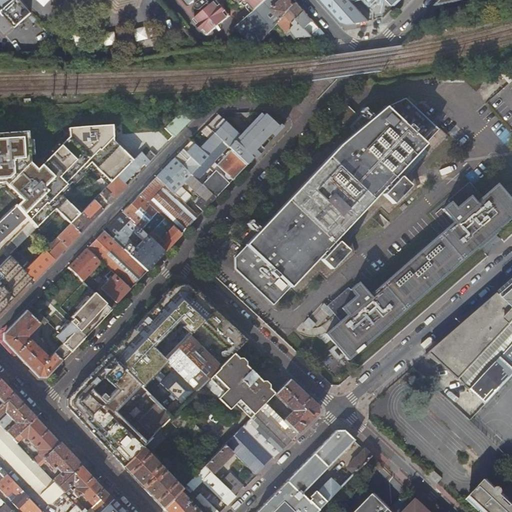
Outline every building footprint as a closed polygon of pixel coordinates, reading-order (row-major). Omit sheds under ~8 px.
[(0,0),(0,10),(1,12),(14,0),(0,0)] [(19,4),(21,1),(20,0),(14,0),(1,12),(7,19),(15,28),(32,13),(28,9),(25,11),(19,4)] [(188,0),(192,4),(195,4),(198,1),(200,3),(199,6),(199,7),(200,9),(201,10),(203,10),(204,10),(205,9),(207,11),(199,18),(210,31),(226,17),(214,3),(211,5),(210,2),(211,1),(210,0),(188,0)] [(273,9),(282,0),(267,0),(237,27),(239,30),(252,45),(258,45),(270,32),(279,22),(282,19),(273,9)] [(296,4),(292,0),(282,0),(273,9),(282,19),(296,4)] [(350,24),(370,21),(350,0),(323,0),(343,21),(350,24)] [(443,0),(437,7),(439,10),(477,0),(443,0)] [(313,36),(313,35),(306,27),(314,20),(298,2),(296,4),(282,19),(279,22),(289,34),(294,30),(298,37),(313,36)] [(313,35),(321,28),(314,20),(306,27),(313,35)] [(136,41),(149,39),(147,27),(134,29),(136,41)] [(313,36),(316,41),(331,40),(321,28),(313,35),(313,36)] [(232,36),(240,46),(252,45),(239,30),(232,36)] [(283,43),(270,32),(258,45),(283,43)] [(339,147),(264,226),(234,258),(235,269),(273,305),(290,286),(298,293),(319,271),(326,278),(349,254),(348,239),(383,203),(390,210),(413,185),(413,171),(452,131),(410,91),(385,108),(339,147)] [(356,113),(346,104),(342,107),(347,112),(338,121),(343,126),(356,113)] [(373,116),(364,108),(360,112),(368,120),(373,116)] [(178,115),(165,127),(175,136),(198,113),(178,115)] [(29,159),(27,134),(0,136),(0,181),(6,182),(22,198),(17,203),(36,226),(55,207),(71,223),(81,213),(60,192),(91,162),(111,182),(118,176),(134,159),(112,138),(113,123),(69,126),(70,134),(37,166),(29,159)] [(202,136),(199,133),(194,138),(191,140),(208,156),(222,141),(213,132),(202,145),(197,141),(202,136)] [(199,165),(208,156),(191,140),(183,149),(199,165)] [(227,146),(222,141),(208,156),(199,165),(191,174),(196,179),(205,187),(210,181),(206,177),(214,168),(229,183),(247,165),(231,150),(226,155),(222,151),(227,146)] [(195,204),(203,211),(216,198),(205,187),(196,179),(191,174),(199,165),(183,149),(161,172),(157,176),(179,197),(186,204),(194,196),(198,200),(195,204)] [(143,163),(146,166),(150,161),(141,152),(134,159),(118,176),(125,182),(143,163)] [(99,194),(109,203),(116,196),(127,185),(125,182),(118,176),(111,182),(99,194)] [(182,234),(199,216),(186,204),(179,197),(157,176),(140,193),(162,215),(182,234)] [(222,191),(210,181),(205,187),(216,198),(222,191)] [(474,204),(482,197),(469,181),(461,188),(463,191),(474,204)] [(474,204),(463,191),(449,203),(442,209),(453,222),(368,296),(356,283),(350,289),(335,301),(347,315),(340,320),(325,333),(347,358),(390,321),(428,288),(511,214),(511,202),(496,185),(482,197),(474,204)] [(463,191),(461,188),(447,200),(449,203),(463,191)] [(164,252),(182,234),(162,215),(140,193),(126,207),(122,211),(138,227),(147,235),(164,252)] [(88,221),(90,223),(104,209),(94,200),(81,213),(71,223),(78,230),(88,221)] [(0,241),(25,218),(15,208),(0,222),(0,241)] [(127,238),(138,227),(122,211),(104,231),(127,252),(147,270),(149,268),(164,252),(147,235),(141,242),(139,240),(137,242),(139,244),(137,247),(127,238)] [(260,227),(251,219),(247,224),(255,232),(260,227)] [(88,221),(78,230),(81,233),(90,223),(88,221)] [(4,255),(7,258),(9,255),(36,229),(30,223),(4,249),(7,252),(4,255)] [(81,233),(78,230),(71,223),(59,235),(45,250),(55,259),(81,233)] [(130,288),(147,270),(127,252),(104,231),(94,240),(87,248),(98,258),(108,268),(130,288)] [(93,264),(98,258),(87,248),(81,254),(93,264)] [(55,259),(45,250),(38,256),(25,270),(33,278),(35,280),(55,259)] [(25,270),(9,255),(7,258),(1,263),(0,264),(0,311),(5,306),(6,304),(7,301),(7,299),(6,297),(5,296),(8,292),(14,298),(33,278),(25,270)] [(100,284),(75,260),(68,267),(93,291),(100,284)] [(101,288),(117,302),(130,288),(108,268),(106,270),(109,273),(106,276),(109,279),(101,288)] [(125,338),(157,369),(167,359),(175,351),(189,336),(198,328),(215,310),(187,285),(175,285),(125,338)] [(335,301),(350,289),(347,287),(333,299),(335,301)] [(63,343),(71,350),(74,347),(111,308),(94,292),(71,317),(73,319),(56,336),(63,343)] [(432,352),(487,403),(509,379),(511,376),(511,302),(504,294),(500,292),(480,309),(432,352)] [(347,315),(335,301),(333,299),(327,305),(340,320),(347,315)] [(26,310),(40,323),(43,326),(48,321),(31,305),(26,310)] [(27,336),(40,323),(26,310),(3,334),(3,340),(39,377),(46,377),(62,360),(54,353),(54,352),(46,355),(27,336)] [(189,336),(222,367),(225,363),(234,354),(247,340),(215,310),(198,328),(189,336)] [(222,367),(189,336),(175,351),(167,359),(186,379),(198,391),(201,388),(204,385),(222,367)] [(62,360),(71,350),(63,343),(59,347),(54,353),(62,360)] [(161,405),(168,397),(151,380),(152,379),(150,377),(124,351),(122,351),(117,347),(110,354),(139,383),(159,402),(161,405)] [(133,428),(159,402),(139,383),(110,354),(95,370),(67,400),(67,407),(123,466),(143,447),(151,439),(145,432),(143,433),(141,431),(138,433),(133,428)] [(275,394),(234,354),(225,363),(222,367),(204,385),(237,417),(246,408),(254,415),(260,409),(265,404),(274,395),(275,394)] [(168,397),(186,379),(167,359),(157,369),(150,377),(152,379),(151,380),(168,397)] [(0,401),(2,403),(13,393),(0,379),(0,401)] [(186,379),(168,397),(161,405),(164,407),(173,417),(198,391),(186,379)] [(290,413),(283,420),(297,434),(318,413),(318,406),(289,380),(275,394),(274,395),(294,413),(293,415),(290,413)] [(13,420),(3,428),(13,438),(35,417),(13,393),(2,403),(0,404),(0,420),(7,414),(13,420)] [(473,420),(486,407),(480,401),(467,414),(473,420)] [(297,434),(283,420),(265,404),(260,409),(254,415),(242,427),(272,456),(274,458),(297,434)] [(38,454),(33,459),(37,464),(59,443),(35,417),(13,438),(17,443),(22,438),(27,438),(38,449),(38,454)] [(0,452),(29,483),(43,470),(39,466),(37,464),(33,459),(17,443),(13,438),(3,428),(0,424),(0,452)] [(254,473),(272,456),(242,427),(235,435),(225,445),(232,452),(254,473)] [(293,502),(301,494),(322,472),(354,439),(344,429),(336,430),(255,511),(301,511),(294,505),(295,504),(293,502)] [(61,472),(53,480),(59,486),(81,465),(59,443),(37,464),(39,466),(46,460),(51,466),(49,468),(52,471),(56,466),(61,472)] [(212,473),(232,452),(225,445),(223,447),(204,466),(212,473)] [(182,488),(171,477),(166,471),(172,466),(164,458),(161,461),(165,466),(163,468),(143,447),(123,466),(163,508),(179,492),(182,488)] [(346,467),(353,474),(371,455),(365,449),(346,467)] [(29,483),(0,452),(0,466),(6,473),(22,490),(29,483)] [(74,494),(70,498),(73,501),(81,493),(95,480),(81,465),(59,486),(64,492),(69,497),(70,496),(70,492),(67,490),(72,485),(75,488),(73,490),(74,494)] [(166,471),(171,477),(177,471),(172,466),(166,471)] [(205,483),(228,505),(236,496),(234,494),(221,482),(212,473),(204,466),(184,486),(191,492),(196,487),(199,490),(204,485),(203,485),(201,482),(202,480),(205,483)] [(433,468),(428,474),(437,482),(442,477),(433,468)] [(43,511),(64,492),(59,486),(53,480),(43,470),(29,483),(22,490),(29,497),(43,511)] [(13,503),(18,508),(20,506),(29,497),(22,490),(6,473),(0,479),(0,488),(7,496),(12,491),(18,498),(13,503)] [(230,473),(221,482),(234,494),(243,485),(230,473)] [(306,507),(311,511),(315,511),(325,503),(340,488),(330,478),(317,492),(315,491),(306,499),(308,501),(305,504),(306,507)] [(511,511),(511,505),(509,509),(507,511),(498,503),(500,501),(506,494),(504,492),(505,491),(500,486),(498,488),(489,478),(470,497),(483,509),(482,511),(480,511),(511,511)] [(84,508),(82,510),(83,511),(99,511),(113,499),(95,480),(81,493),(92,505),(86,511),(84,508)] [(64,511),(65,511),(83,511),(82,510),(73,501),(70,498),(69,497),(64,492),(43,511),(64,511)] [(198,511),(179,492),(163,508),(166,511),(198,511)] [(202,501),(205,499),(199,493),(196,497),(201,503),(202,501)] [(431,511),(418,499),(410,508),(400,499),(391,508),(375,493),(356,511),(431,511)] [(308,501),(306,499),(301,494),(293,502),(295,504),(294,505),(301,511),(311,511),(306,507),(305,504),(308,501)] [(22,511),(42,511),(43,511),(29,497),(20,506),(24,511),(22,511)] [(483,509),(470,497),(469,499),(482,511),(483,509)] [(125,511),(113,499),(99,511),(125,511)] [(208,510),(212,506),(205,499),(202,501),(201,503),(208,510)] [(504,504),(500,501),(498,503),(507,511),(509,509),(504,504)]
